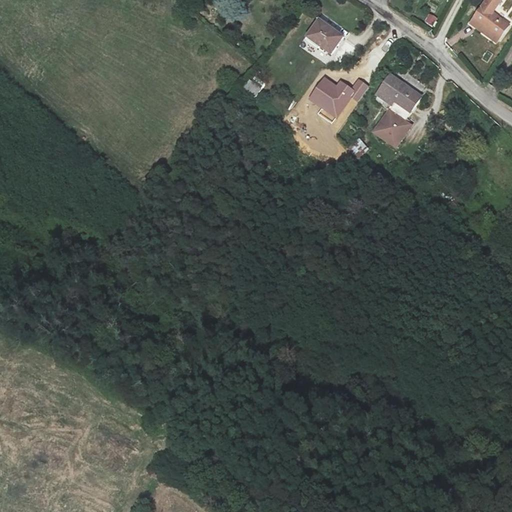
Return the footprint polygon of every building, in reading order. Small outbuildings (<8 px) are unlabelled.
[(486,0),(469,25),(497,45),(507,30),(489,15),(493,9),(496,11),(503,0),(486,0)] [(424,24),(435,28),(438,18),(428,14),(424,24)] [(344,36),(317,20),(307,37),(332,54),(344,36)] [(389,75),(378,91),(394,103),(373,132),(382,139),(387,133),(398,141),(410,124),(404,120),(421,98),(389,75)] [(255,98),(262,88),(250,79),(243,89),(255,98)] [(387,133),(382,139),(394,147),(398,141),(387,133)] [(358,138),(349,149),(357,156),(367,144),(358,138)]
